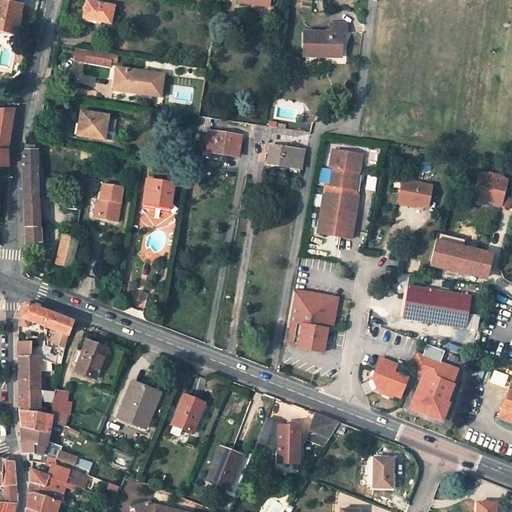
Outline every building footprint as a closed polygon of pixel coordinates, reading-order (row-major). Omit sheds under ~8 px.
[(23,5),(0,0),(0,30),(17,34),(23,5)] [(114,6),(87,0),(83,17),(101,21),(110,23),(114,6)] [(331,33),(304,32),(304,54),(330,54),(330,57),(341,57),(341,33),(347,33),(347,23),(331,23),(331,33)] [(87,50),(85,61),(111,65),(111,60),(117,61),(118,55),(87,50)] [(163,75),(117,68),(115,80),(117,80),(116,90),(160,96),(163,75)] [(5,108),(0,108),(0,165),(7,165),(7,151),(14,107),(5,108)] [(109,116),(81,111),(77,134),(105,139),(108,119),(109,116)] [(209,130),(211,118),(200,116),(198,129),(209,130)] [(116,120),(108,119),(105,139),(112,140),(113,137),(114,138),(116,128),(115,128),(116,120)] [(270,137),(271,126),(255,124),(253,138),(269,140),(270,137)] [(270,137),(276,138),(277,132),(296,135),(310,132),(271,126),(270,137)] [(225,133),(210,131),(207,151),(238,156),(242,136),(229,134),(227,134),(225,133)] [(288,148),(271,145),(268,163),(301,168),(304,150),(293,148),(294,145),(289,144),(288,148)] [(23,248),(40,249),(37,150),(22,150),(19,154),(23,248)] [(333,168),(330,186),(325,185),(317,233),(344,238),(353,231),(359,195),(355,190),(352,189),(355,171),(360,172),(362,155),(333,150),(330,167),(333,168)] [(89,160),(96,162),(98,154),(91,152),(89,160)] [(355,171),(352,189),(355,190),(359,195),(362,175),(359,174),(360,172),(355,171)] [(504,194),(508,179),(499,174),(490,171),(479,172),(476,187),(479,188),(480,189),(480,190),(480,191),(481,193),(482,194),(483,196),(484,197),(485,199),(487,200),(489,201),(491,203),(493,203),(494,204),(494,201),(502,203),(504,194)] [(174,184),(147,179),(143,203),(156,205),(157,202),(170,205),(174,184)] [(432,185),(402,179),(398,201),(427,207),(432,185)] [(124,187),(103,184),(100,200),(97,217),(118,221),(124,187)] [(483,196),(482,194),(481,193),(480,191),(480,190),(480,189),(479,188),(476,187),(473,198),(494,204),(493,203),(491,203),(489,201),(487,200),(485,199),(484,197),(483,196)] [(511,208),(511,196),(504,194),(502,203),(501,205),(511,208)] [(77,239),(61,235),(56,254),(72,258),(77,239)] [(56,254),(54,265),(70,269),(72,258),(56,254)] [(446,262),(444,272),(459,274),(460,264),(446,262)] [(401,320),(465,329),(469,296),(405,286),(401,320)] [(338,296),(294,288),(284,340),(298,343),(297,346),(323,351),(327,328),(332,329),(338,296)] [(20,318),(19,326),(27,328),(29,321),(56,331),(53,341),(54,344),(65,348),(68,335),(73,322),(71,321),(26,303),(20,318)] [(32,343),(19,342),(18,357),(32,357),(32,343)] [(108,349),(88,342),(75,371),(96,379),(108,349)] [(457,369),(439,362),(444,351),(426,344),(422,355),(417,354),(414,362),(418,371),(422,373),(413,400),(417,410),(435,417),(445,414),(449,403),(446,402),(453,384),(451,383),(457,369)] [(41,390),(41,366),(49,368),(49,362),(32,357),(18,357),(19,376),(19,388),(41,390)] [(396,364),(380,358),(372,377),(376,389),(380,390),(379,392),(392,396),(393,394),(399,397),(407,377),(393,372),(396,364)] [(511,381),(498,418),(511,423),(511,381)] [(160,394),(133,383),(118,417),(146,429),(160,394)] [(45,414),(46,407),(41,406),(41,390),(19,388),(19,401),(19,411),(45,414)] [(41,401),(53,403),(55,392),(41,390),(41,401)] [(53,403),(52,412),(64,414),(66,402),(68,393),(56,391),(55,392),(53,403)] [(206,404),(185,395),(173,425),(193,433),(206,404)] [(60,425),(64,426),(67,414),(64,414),(52,412),(52,415),(45,414),(19,411),(21,421),(21,428),(50,434),(53,423),(60,425)] [(310,431),(330,438),(341,423),(316,413),(310,431)] [(264,444),(279,445),(280,427),(280,425),(267,421),(258,442),(264,444)] [(180,436),(182,429),(172,426),(170,432),(180,436)] [(279,452),(279,462),(275,462),(275,463),(275,474),(298,474),(298,464),(300,428),(280,427),(279,445),(279,452)] [(47,447),(48,442),(50,434),(21,428),(23,435),(24,440),(38,441),(38,445),(45,446),(47,447)] [(42,455),(45,446),(38,445),(38,441),(24,440),(22,440),(23,453),(29,454),(42,455)] [(62,447),(48,442),(47,447),(45,446),(42,455),(47,456),(56,459),(60,451),(62,447)] [(241,456),(221,448),(207,482),(227,490),(241,456)] [(77,459),(77,458),(60,451),(56,459),(74,466),(77,459)] [(0,487),(1,488),(16,486),(15,474),(14,462),(10,462),(3,460),(3,458),(0,458),(0,487)] [(83,461),(77,459),(74,466),(81,468),(83,461)] [(392,460),(375,459),(374,487),(391,488),(392,460)] [(89,472),(92,464),(83,461),(81,468),(86,470),(89,472)] [(79,478),(80,475),(52,465),(47,477),(79,488),(83,490),(87,480),(79,478)] [(31,483),(53,491),(51,499),(61,502),(66,488),(78,491),(79,488),(47,477),(33,471),(30,470),(31,483)] [(14,511),(17,502),(16,486),(1,488),(2,494),(0,493),(0,511),(14,511)] [(33,511),(63,511),(65,508),(59,506),(61,502),(51,499),(35,493),(29,494),(27,510),(33,511)] [(182,511),(158,506),(155,505),(150,506),(149,502),(135,506),(136,511),(182,511)]
